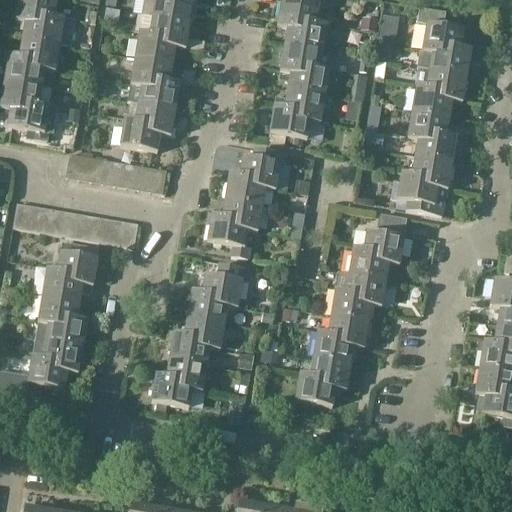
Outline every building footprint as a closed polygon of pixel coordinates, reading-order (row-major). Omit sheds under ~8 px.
[(48,0),(18,0),(15,23),(24,25),(24,23),(38,26),(40,17),(53,19),(53,18),(56,1),(48,0)] [(116,0),(105,0),(104,8),(115,10),(116,0)] [(142,18),(151,20),(152,18),(189,24),(192,0),(168,0),(168,3),(155,1),(155,2),(145,0),(142,18)] [(276,29),(287,31),(287,30),(301,32),(302,26),(315,28),(315,27),(318,11),(330,12),(331,0),(288,0),(288,4),(281,3),(276,29)] [(426,28),(421,54),(431,56),(432,55),(445,58),(447,49),(460,51),(463,33),(443,29),(445,15),(419,11),(416,26),(426,28)] [(119,14),(105,12),(103,24),(117,27),(119,14)] [(84,26),(94,27),(96,15),(96,14),(86,13),(84,26)] [(24,25),(21,41),(59,47),(63,20),(53,18),(53,19),(40,17),(38,26),(24,23),(24,25)] [(141,18),(139,33),(149,35),(148,36),(163,39),(162,46),(174,49),(174,50),(184,51),(189,24),(152,18),(151,20),(142,18),(141,18)] [(359,33),(374,35),(377,22),(362,20),(359,33)] [(287,31),(284,47),(322,53),(326,29),(315,27),(315,28),(302,26),(301,32),(287,30),(287,31)] [(394,48),(396,35),(379,32),(377,45),(394,48)] [(139,33),(134,60),(172,66),(174,50),(174,49),(162,46),(163,39),(148,36),(149,35),(139,33)] [(44,71),(44,72),(54,74),(59,47),(21,41),(18,57),(18,58),(32,61),(30,69),(44,71)] [(356,60),(368,61),(370,48),(358,46),(356,60)] [(319,70),(319,69),(322,53),(284,47),(284,48),(280,74),(290,75),(291,75),(304,77),(305,68),(319,70)] [(377,61),(387,62),(389,49),(379,48),(377,61)] [(431,56),(429,73),(466,79),(470,52),(460,51),(447,49),(445,58),(432,55),(431,56)] [(9,56),(5,83),(51,90),(54,74),(44,72),(44,71),(30,69),(32,61),(18,58),(18,57),(9,56)] [(172,66),(134,60),(129,87),(133,87),(140,89),(140,87),(154,90),(155,81),(169,84),(169,83),(172,66)] [(368,62),(360,61),(358,75),(366,76),(368,62)] [(376,65),(374,78),(383,79),(385,66),(376,65)] [(278,84),(289,85),(287,92),(324,98),(329,71),(319,69),(319,70),(305,68),(304,77),(291,75),(290,75),(280,74),(278,84)] [(93,83),(94,83),(103,84),(105,72),(95,71),(93,83)] [(466,79),(429,73),(426,89),(426,90),(439,92),(438,101),(451,103),(450,104),(461,106),(466,79)] [(133,87),(131,104),(174,112),(179,85),(169,83),(169,84),(155,81),(154,90),(140,87),(140,89),(133,87)] [(0,110),(10,112),(10,110),(23,113),(24,104),(38,107),(39,105),(48,107),(51,90),(5,83),(0,110)] [(69,95),(73,96),(82,97),(83,86),(83,85),(71,83),(69,95)] [(89,99),(90,99),(97,100),(98,94),(97,94),(100,84),(93,83),(92,83),(89,99)] [(415,87),(411,114),(448,121),(450,104),(451,103),(438,101),(439,92),(426,90),(426,89),(415,87)] [(310,122),(310,124),(320,125),(324,98),(287,92),(286,102),(276,100),(274,107),(285,109),(285,110),(298,112),(297,120),(310,122)] [(74,108),(75,114),(80,115),(81,109),(82,98),(82,97),(73,96),(72,102),(74,108)] [(377,109),(378,99),(371,98),(369,108),(377,109)] [(37,134),(35,143),(47,145),(48,136),(53,136),(58,109),(39,105),(38,107),(24,104),(23,113),(10,110),(10,112),(7,129),(37,134)] [(160,136),(160,137),(170,139),(174,112),(131,104),(127,121),(134,122),(134,123),(148,125),(146,133),(160,136)] [(274,107),(269,135),(307,142),(310,124),(310,122),(297,120),(298,112),(285,110),(285,109),(274,107)] [(367,117),(379,119),(380,110),(369,109),(367,117)] [(456,131),(446,129),(448,121),(411,114),(406,142),(416,144),(417,142),(430,145),(432,136),(455,140),(456,131)] [(157,155),(160,137),(160,136),(146,133),(148,125),(134,123),(134,122),(127,121),(124,120),(119,148),(157,155)] [(367,123),(365,134),(374,136),(375,125),(367,123)] [(382,149),(383,137),(374,136),(365,134),(364,134),(362,145),(382,149)] [(417,142),(416,144),(414,160),(451,166),(455,140),(432,136),(430,145),(417,142)] [(241,160),(238,177),(239,177),(239,178),(252,180),(250,188),(266,190),(266,192),(286,195),(290,170),(284,169),(285,158),(253,152),(251,162),(241,160)] [(70,156),(66,179),(78,181),(82,158),(70,156)] [(82,158),(78,181),(90,183),(94,160),(82,158)] [(94,160),(90,183),(103,185),(107,162),(94,160)] [(414,160),(411,176),(425,178),(423,187),(436,190),(436,191),(445,193),(446,193),(451,166),(414,160)] [(107,162),(103,185),(114,187),(118,164),(107,162)] [(118,164),(114,187),(126,189),(130,166),(118,164)] [(130,166),(126,189),(139,192),(143,168),(130,166)] [(143,168),(139,192),(150,194),(154,170),(143,168)] [(154,170),(150,194),(162,196),(167,173),(154,170)] [(399,184),(392,183),(389,200),(395,202),(394,211),(440,219),(445,193),(436,191),(436,190),(423,187),(425,178),(411,176),(400,174),(399,184)] [(228,175),(224,202),(263,209),(266,192),(266,190),(250,188),(252,180),(239,178),(239,177),(238,177),(228,175)] [(293,197),(307,199),(309,185),(295,183),(293,197)] [(224,202),(221,219),(235,221),(234,230),(247,232),(247,234),(258,236),(263,209),(224,202)] [(13,231),(24,232),(28,208),(17,207),(13,231)] [(28,208),(24,232),(37,235),(41,211),(28,208)] [(53,213),(41,211),(37,235),(49,237),(53,213)] [(49,237),(61,239),(65,215),(53,213),(49,237)] [(61,239),(73,241),(77,217),(65,215),(61,239)] [(291,227),(301,230),(303,218),(293,216),(291,227)] [(389,265),(388,266),(398,267),(403,239),(406,221),(380,216),(377,235),(366,233),(363,251),(362,252),(376,254),(375,262),(389,265)] [(73,241),(85,243),(89,219),(77,217),(73,241)] [(211,218),(207,245),(232,249),(231,260),(247,263),(249,251),(244,250),(247,234),(247,232),(234,230),(235,221),(221,219),(211,218)] [(89,219),(85,243),(97,245),(101,221),(89,219)] [(113,223),(101,221),(97,245),(110,247),(113,223)] [(110,247),(121,249),(125,225),(113,223),(110,247)] [(125,225),(121,249),(133,251),(137,227),(125,225)] [(352,249),(347,276),(385,283),(388,266),(389,265),(375,262),(376,254),(362,252),(363,251),(352,249)] [(503,276),(511,277),(511,252),(506,252),(503,276)] [(60,255),(57,273),(70,275),(69,283),(82,285),(82,286),(92,288),(96,262),(60,255)] [(245,285),(248,272),(218,267),(216,279),(204,277),(201,294),(201,295),(214,297),(213,306),(226,308),(226,309),(237,311),(242,285),(245,285)] [(46,271),(42,298),(79,304),(80,294),(90,296),(92,288),(82,286),(82,285),(69,283),(70,275),(57,273),(46,271)] [(5,274),(2,292),(9,293),(23,295),(24,288),(10,286),(12,275),(5,274)] [(337,276),(334,292),(358,296),(358,304),(371,306),(371,307),(381,309),(385,283),(347,276),(347,277),(337,276)] [(490,309),(500,311),(500,310),(511,311),(511,284),(494,281),(490,309)] [(318,290),(326,291),(327,284),(319,283),(318,290)] [(0,307),(6,308),(9,293),(2,292),(0,302),(0,307)] [(191,292),(187,318),(223,324),(226,309),(226,308),(213,306),(214,297),(201,295),(201,294),(191,292)] [(334,292),(329,318),(368,324),(371,307),(371,306),(358,304),(358,296),(335,292),(334,292)] [(37,324),(38,324),(47,326),(47,325),(61,327),(62,319),(76,321),(79,304),(42,298),(37,324)] [(287,311),(298,312),(300,302),(289,300),(287,311)] [(497,327),(511,329),(511,311),(500,310),(500,311),(497,327)] [(284,311),(282,321),(282,323),(290,325),(292,312),(284,311)] [(273,318),(272,318),(262,316),(261,321),(260,324),(260,325),(271,327),(272,321),(273,318)] [(0,335),(12,338),(14,321),(0,318),(0,335)] [(209,349),(209,350),(218,352),(223,324),(203,321),(187,318),(186,321),(184,334),(184,335),(201,338),(200,347),(209,349)] [(352,348),(363,350),(368,324),(329,318),(326,334),(326,335),(340,337),(340,346),(352,348)] [(35,341),(81,349),(86,322),(76,321),(62,319),(61,327),(47,325),(47,326),(38,324),(35,341)] [(511,356),(511,329),(497,327),(495,344),(494,345),(508,347),(507,355),(511,356)] [(173,332),(168,360),(206,367),(209,350),(209,349),(200,347),(201,338),(184,335),(184,334),(173,332)] [(317,332),(312,360),(349,366),(352,348),(340,346),(340,337),(326,335),(326,334),(317,332)] [(274,344),(274,341),(275,335),(265,333),(264,342),(274,344)] [(67,373),(67,374),(76,375),(81,349),(35,341),(32,359),(42,361),(55,363),(54,370),(67,373)] [(484,342),(479,369),(511,374),(511,356),(507,355),(508,347),(494,345),(495,344),(484,342)] [(239,357),(237,371),(251,373),(253,359),(239,357)] [(0,391),(33,397),(35,387),(64,392),(67,374),(67,373),(54,370),(55,363),(42,361),(32,359),(31,359),(28,379),(0,374),(0,391)] [(191,391),(191,392),(201,394),(206,367),(168,360),(166,377),(166,378),(168,379),(179,380),(178,389),(191,391)] [(312,360),(309,376),(322,379),(321,387),(334,390),(334,391),(345,393),(349,366),(312,360)] [(474,395),(485,397),(485,396),(499,398),(500,391),(511,393),(511,374),(479,369),(474,395)] [(331,410),(334,391),(334,390),(321,387),(322,379),(309,376),(299,374),(294,403),(331,410)] [(188,410),(191,392),(191,391),(178,389),(179,380),(168,379),(166,378),(166,377),(156,375),(151,403),(188,410)] [(245,397),(247,389),(247,390),(247,388),(249,377),(241,375),(238,388),(239,388),(238,396),(245,397)] [(504,428),(511,429),(511,393),(500,391),(499,398),(485,396),(485,397),(482,416),(505,420),(504,428)] [(234,413),(243,415),(244,405),(236,403),(234,413)]
